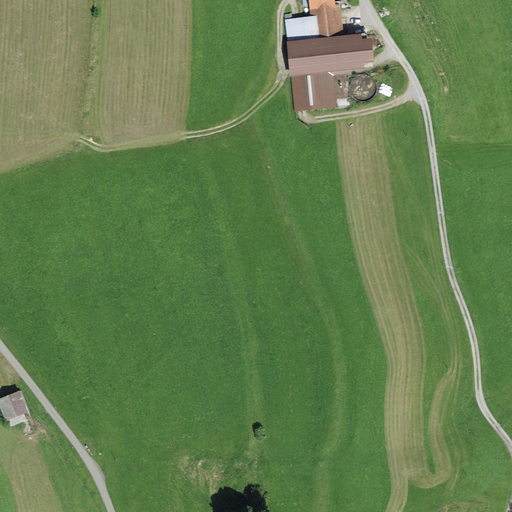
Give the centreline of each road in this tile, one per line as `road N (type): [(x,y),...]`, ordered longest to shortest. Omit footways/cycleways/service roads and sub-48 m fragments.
road 1 (track): [(511,449),(480,401),(421,96),(365,0)]
road 2 (track): [(0,343),(84,452),(111,511)]
